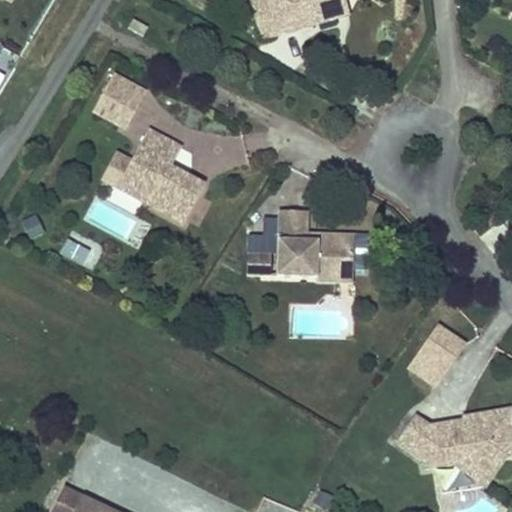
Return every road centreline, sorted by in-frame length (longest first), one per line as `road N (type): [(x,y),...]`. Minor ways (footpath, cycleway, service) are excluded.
road 1 (unknown): [(429,193),(448,112),(442,0)]
road 2 (residential): [(101,0),(0,165)]
road 3 (residential): [(419,143),(429,193),(511,288)]
